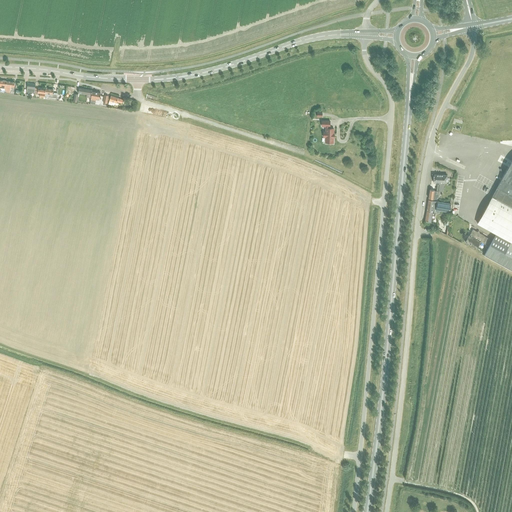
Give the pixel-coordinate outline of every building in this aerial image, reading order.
[(15,82),(7,81),(5,90),(10,91),(10,89),(12,89),(12,86),(14,86),(15,82)] [(27,91),(35,92),(35,88),(35,84),(28,83),(27,91)] [(53,98),(53,94),(52,94),(53,89),(47,88),(47,87),(46,87),(46,88),(45,89),(45,97),(47,97),(53,98)] [(91,98),(92,91),(92,90),(79,88),(78,93),(86,94),(86,97),(91,98)] [(91,98),(91,99),(90,103),(95,103),(96,98),(100,98),(101,93),(92,91),(91,98)] [(109,100),(108,103),(111,104),(112,101),(115,102),(119,103),(119,102),(122,103),(123,99),(111,95),(109,100)] [(321,137),(321,142),(325,142),(333,143),(333,137),(334,137),(334,134),(333,134),(334,129),(329,128),(329,126),(330,126),(330,121),(322,121),(322,126),(326,126),(325,132),(323,131),(323,137),(321,137)] [(511,159),(501,179),(511,185),(511,159)] [(444,184),(442,184),(442,183),(448,183),(449,179),(447,178),(447,175),(434,175),(433,183),(437,183),(436,190),(430,189),(430,190),(440,191),(443,192),(444,184)] [(511,185),(501,179),(492,197),(511,208),(511,185)] [(440,191),(430,190),(428,198),(437,200),(437,194),(439,195),(440,191)] [(511,208),(492,197),(477,223),(493,232),(495,233),(511,242),(511,208)] [(426,213),(425,221),(432,222),(433,219),(434,219),(435,214),(434,214),(434,213),(435,210),(436,210),(436,209),(449,211),(451,203),(449,203),(438,201),(428,200),(426,213)] [(469,236),(465,242),(476,249),(480,242),(488,246),(491,241),(474,230),(470,236),(469,236)] [(488,246),(483,255),(511,270),(511,242),(495,233),(491,241),(488,246)]
